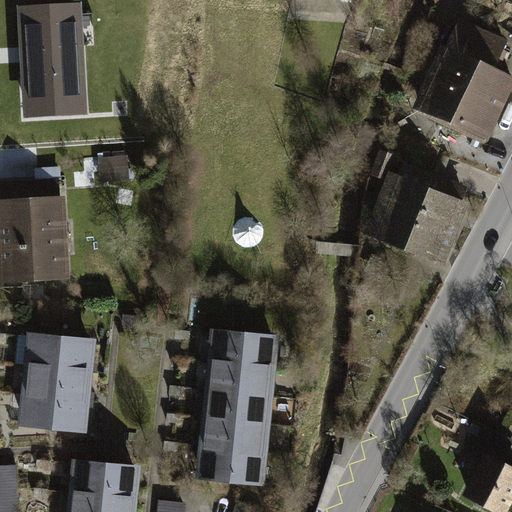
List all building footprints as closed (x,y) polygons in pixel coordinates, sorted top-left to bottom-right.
[(460,126),(485,138),(511,79),(492,70),(506,43),(461,24),(449,51),(471,60),(443,118),(449,121),(446,127),(451,129),(450,131),(457,135),(460,126)] [(471,60),(449,51),(448,52),(441,49),(437,58),(444,61),(422,109),(443,118),(471,60)] [(384,176),(390,156),(381,154),(374,173),(384,176)] [(386,216),(379,234),(436,257),(463,190),(424,175),(419,189),(399,182),(392,201),(385,198),(379,213),(386,216)] [(61,200),(0,203),(0,226),(3,279),(27,278),(27,271),(40,270),(41,277),(65,275),(61,200)] [(176,338),(188,339),(189,331),(176,331),(176,338)] [(216,334),(214,362),(270,367),(273,339),(216,334)] [(33,336),(30,365),(87,371),(90,342),(33,336)] [(173,366),(186,367),(186,359),(174,358),(173,366)] [(214,362),(211,390),(267,396),(270,367),(214,362)] [(30,365),(27,394),(84,400),(87,371),(30,365)] [(170,394),(183,395),(183,387),(171,386),(170,394)] [(211,390),(208,418),(265,424),(267,396),(211,390)] [(27,394),(24,423),(81,429),(84,400),(27,394)] [(167,421),(180,422),(181,415),(168,414),(167,421)] [(208,418),(205,447),(262,452),(265,424),(208,418)] [(165,449),(177,450),(178,443),(165,442),(165,449)] [(205,447),(202,475),(259,480),(262,452),(205,447)] [(511,490),(511,469),(488,457),(469,495),(502,511),(511,490)] [(51,461),(37,460),(36,467),(50,469),(51,461)] [(78,463),(75,492),(132,498),(135,469),(78,463)] [(18,511),(16,465),(0,466),(0,511),(18,511)] [(34,488),(34,496),(47,497),(48,489),(34,488)] [(75,492),(72,511),(130,511),(132,498),(75,492)] [(178,502),(159,500),(158,511),(183,511),(184,504),(177,504),(178,502)] [(261,511),(263,510),(239,502),(235,511),(261,511)]
